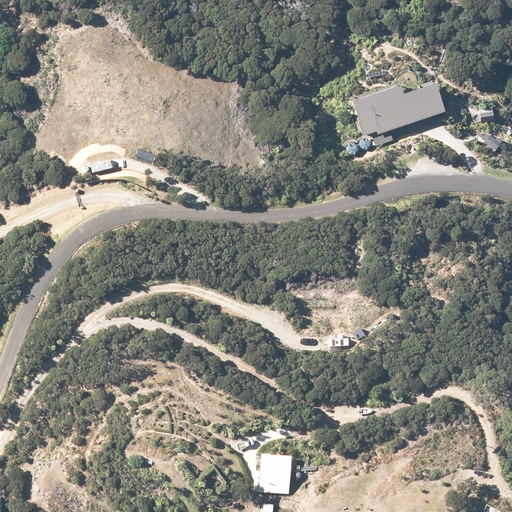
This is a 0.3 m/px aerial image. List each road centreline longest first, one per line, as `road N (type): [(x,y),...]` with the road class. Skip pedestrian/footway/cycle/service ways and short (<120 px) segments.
road 1 (unclassified): [(511,197),(434,183),(330,211),(123,218),(70,240),(32,292),(0,381)]
road 2 (track): [(0,227),(45,204),(92,197),(123,218)]
